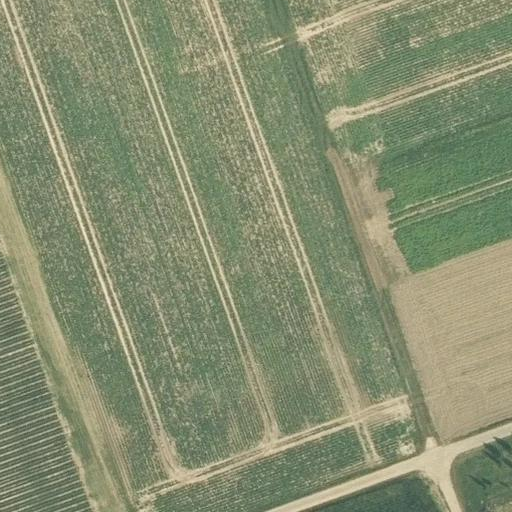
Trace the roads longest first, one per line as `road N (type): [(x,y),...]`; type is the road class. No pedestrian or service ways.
road 1 (track): [(282,0),(465,511)]
road 2 (track): [(335,511),(511,449)]
